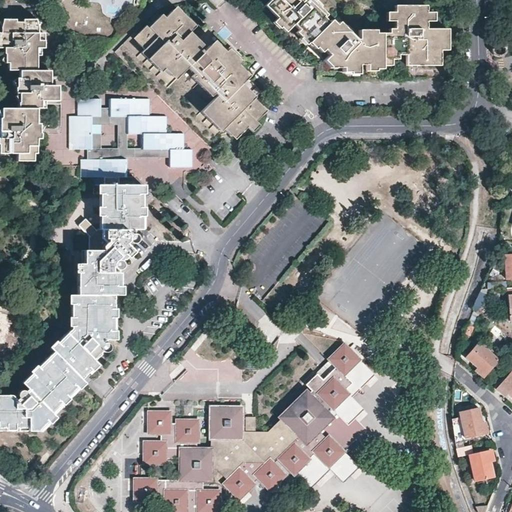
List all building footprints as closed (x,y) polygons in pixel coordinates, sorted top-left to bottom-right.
[(322,8),(316,2),(313,0),(272,0),(267,5),(279,18),(275,22),(281,29),(283,27),(287,32),(295,24),(300,30),(297,33),(302,38),(301,39),(307,45),(310,43),(315,49),(316,48),(321,52),(322,51),(326,56),(320,62),(328,70),(340,71),(340,74),(347,74),(347,76),(357,76),(357,67),(364,67),(364,72),(373,72),(373,70),(381,70),(381,67),(390,67),(390,60),(399,60),(399,56),(406,56),(406,68),(440,68),(440,54),(447,55),(447,33),(426,33),(426,25),(433,25),(433,16),(425,16),(426,10),(414,10),(394,9),(394,16),(386,15),(386,24),(394,24),(394,33),(388,37),(374,37),(374,33),(357,33),(357,42),(354,42),(349,36),(343,29),(337,24),(335,26),(330,30),(326,26),(325,27),(320,22),(325,17),(328,14),(322,8)] [(318,0),(316,2),(322,8),(324,6),(318,0)] [(235,90),(239,87),(243,83),(242,74),(237,69),(230,62),(224,55),(218,50),(210,49),(202,56),(198,52),(192,45),(185,39),(189,35),(192,33),(185,26),(189,23),(181,14),(171,14),(165,20),(158,26),(151,33),(148,30),(146,28),(137,36),(135,34),(115,54),(152,93),(211,154),(212,155),(222,147),(217,141),(225,134),(228,137),(239,138),(246,131),(253,124),(259,119),(259,108),(252,101),(249,104),(242,97),(235,90)] [(155,23),(158,26),(165,20),(162,17),(155,23)] [(329,22),(325,17),(320,22),(325,27),(326,26),(329,22)] [(58,102),(58,87),(54,87),(54,80),(53,80),(50,80),(49,73),(49,72),(48,72),(36,72),(36,59),(39,59),(40,51),(44,51),(44,35),(38,35),(38,21),(1,21),(0,35),(0,34),(0,49),(3,50),(4,72),(18,72),(18,80),(15,80),(15,95),(16,95),(16,110),(0,109),(0,154),(14,155),(14,162),(32,162),(31,155),(34,155),(34,139),(38,139),(38,125),(35,125),(36,111),(36,110),(44,110),(44,102),(58,102)] [(329,22),(326,26),(330,30),(335,26),(330,21),(329,22)] [(155,23),(148,30),(151,33),(158,26),(155,23)] [(195,29),(189,23),(185,26),(192,33),(195,29)] [(345,28),(343,29),(349,36),(351,34),(345,28)] [(196,42),(189,35),(185,39),(192,45),(196,42)] [(196,42),(192,45),(198,52),(202,48),(196,42)] [(227,52),(224,55),(230,62),(234,59),(227,52)] [(234,59),(230,62),(237,69),(240,66),(234,59)] [(245,94),(239,87),(235,90),(242,97),(245,94)] [(245,94),(242,97),(249,104),(252,101),(245,94)] [(90,152),(90,125),(91,117),(98,118),(99,101),(76,101),(76,118),(67,118),(67,151),(85,152),(90,152)] [(91,117),(90,125),(116,126),(124,126),(124,118),(107,118),(107,101),(99,101),(98,118),(91,117)] [(167,154),(167,161),(166,169),(189,170),(189,154),(181,154),(181,137),(165,136),(165,119),(148,119),(148,101),(107,101),(107,118),(124,118),(124,126),(124,138),(139,138),(139,153),(167,154)] [(257,129),(253,124),(246,131),(250,135),(257,129)] [(124,153),(124,138),(124,126),(116,126),(115,153),(124,153)] [(85,152),(85,163),(115,163),(115,160),(115,153),(90,152),(85,152)] [(115,160),(167,161),(167,154),(139,153),(124,153),(115,153),(115,160)] [(115,163),(85,163),(81,163),(80,181),(104,182),(104,188),(100,189),(99,233),(101,233),(101,254),(84,254),(83,267),(76,268),(75,299),(69,299),(68,331),(47,352),(49,354),(18,385),(23,391),(12,402),(8,398),(0,397),(0,430),(23,431),(23,434),(34,435),(50,418),(48,415),(79,384),(77,381),(109,349),(111,299),(116,299),(117,277),(116,276),(114,276),(114,274),(116,273),(117,270),(118,266),(130,254),(126,249),(126,248),(130,249),(133,249),(135,248),(137,246),(137,243),(133,237),(134,234),(141,234),(142,233),(142,189),(119,189),(119,182),(127,182),(126,164),(115,163)] [(478,313),(487,290),(480,291),(473,309),(474,310),(478,313)] [(241,429),(240,415),(240,404),(208,406),(209,445),(209,446),(208,446),(198,446),(196,417),(174,418),(174,422),(168,422),(167,410),(166,409),(145,410),(145,432),(158,431),(158,438),(142,439),(142,461),(164,461),(164,455),(177,455),(178,476),(156,477),(156,474),(133,475),(134,497),(156,496),(156,494),(164,494),(165,507),(186,507),(185,511),(200,511),(201,507),(219,506),(218,484),(202,484),(202,475),(210,474),(210,467),(217,466),(226,475),(222,481),(238,496),(253,480),(253,479),(257,475),(269,487),(284,471),(273,459),(277,456),(308,487),(329,467),(342,480),(358,464),(328,433),(325,435),(318,429),(333,415),(331,414),(336,410),(348,422),(364,407),(352,394),(375,373),(343,341),(328,356),(335,364),(322,376),(317,371),(305,382),(311,387),(308,390),(305,387),(278,413),(280,416),(266,429),(254,430),(242,430),(241,430),(241,429)] [(478,343),(466,357),(477,367),(476,369),(484,376),(498,360),(478,343)] [(497,388),(505,395),(507,393),(511,397),(511,372),(497,388)] [(456,449),(464,447),(463,442),(466,441),(465,438),(485,433),(483,423),(481,424),(478,409),(460,413),(461,419),(453,420),(456,449)] [(253,415),(240,415),(241,429),(241,430),(242,430),(254,430),(253,415)] [(475,481),(493,477),(490,462),(492,461),(490,451),(473,455),(472,446),(464,447),(456,449),(459,457),(469,455),(475,481)] [(322,489),(333,472),(327,469),(316,485),(322,489)]
